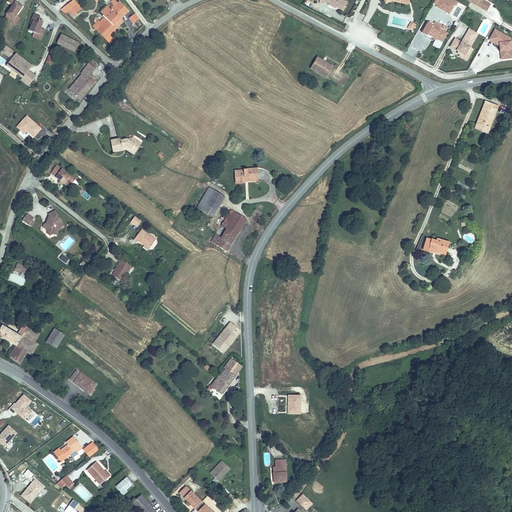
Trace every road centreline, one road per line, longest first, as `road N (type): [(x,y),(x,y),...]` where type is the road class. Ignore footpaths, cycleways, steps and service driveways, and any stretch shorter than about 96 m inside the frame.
road 1 (secondary): [(254,511),(247,288),(257,250),(353,140),(434,92)]
road 2 (unclassified): [(0,256),(33,163),(136,40),(199,0)]
road 3 (unknown): [(480,81),(420,258),(430,273),(474,262)]
road 4 (tertiary): [(173,511),(98,430),(0,363)]
road 5 (residential): [(274,0),(420,76),(434,92)]
